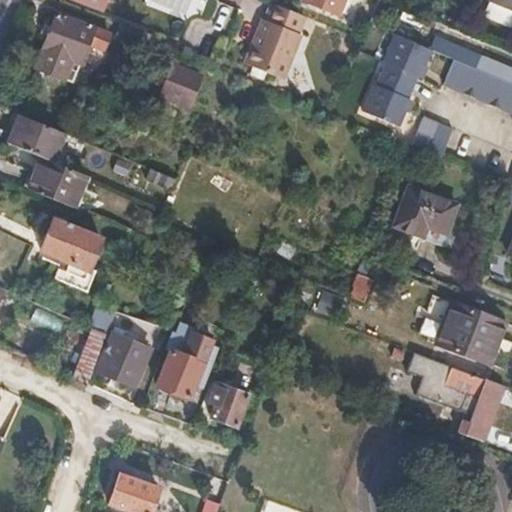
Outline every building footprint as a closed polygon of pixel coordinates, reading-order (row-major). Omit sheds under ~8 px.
[(339,18),(341,11),(345,0),(300,0),(299,4),(339,18)] [(511,11),(511,0),(491,0),(491,2),(511,11)] [(302,30),(307,18),(301,15),(268,3),(255,36),(259,38),(255,48),(251,46),(244,67),(283,81),(302,30)] [(75,82),(89,43),(104,48),(110,33),(56,12),(36,68),(75,82)] [(158,35),(127,23),(122,36),(153,48),(155,43),(158,35)] [(422,79),(433,52),(393,36),(383,62),(386,63),(419,77),(422,79)] [(167,61),(171,49),(155,43),(153,48),(150,54),(167,61)] [(511,71),(480,58),(475,70),(453,60),(443,88),(511,114),(511,71)] [(410,99),(419,77),(386,63),(377,86),(373,85),(362,113),(402,128),(413,100),(410,99)] [(192,106),(203,76),(176,65),(164,95),(192,106)] [(53,161),(65,133),(20,115),(8,142),(42,157),(53,161)] [(446,160),(456,132),(427,120),(417,148),(446,160)] [(73,205),(86,175),(53,161),(42,157),(30,186),(73,205)] [(173,179),(148,168),(143,181),(167,191),(173,179)] [(446,231),(456,204),(409,186),(394,225),(416,233),(420,222),(446,231)] [(89,267),(102,238),(53,218),(40,248),(61,257),(53,277),(86,292),(96,270),(89,267)] [(511,229),(502,255),(511,259),(511,271),(511,273),(511,272),(511,229)] [(0,285),(11,291),(32,243),(12,235),(0,262),(0,285)] [(366,301),(376,277),(361,271),(351,295),(366,301)] [(333,318),(340,299),(322,292),(314,310),(333,318)] [(491,364),(507,321),(450,300),(434,344),(491,364)] [(104,328),(109,309),(93,306),(89,324),(104,328)] [(424,316),(418,333),(432,338),(439,321),(424,316)] [(193,333),(194,328),(178,323),(175,333),(210,345),(211,340),(193,333)] [(87,383),(105,335),(92,329),(74,378),(87,383)] [(201,386),(216,347),(210,345),(175,333),(168,330),(163,348),(170,350),(157,385),(188,398),(194,384),(201,386)] [(133,385),(148,349),(111,334),(96,370),(133,385)] [(484,441),(505,384),(416,352),(409,373),(426,380),(419,398),(469,417),(463,434),(484,441)] [(260,396),(248,392),(235,387),(233,391),(220,387),(218,387),(215,386),(209,402),(213,404),(209,415),(236,425),(239,417),(250,422),(260,396)] [(134,511),(150,511),(158,489),(118,475),(109,503),(134,511)] [(217,511),(219,506),(206,502),(202,511),(217,511)]
